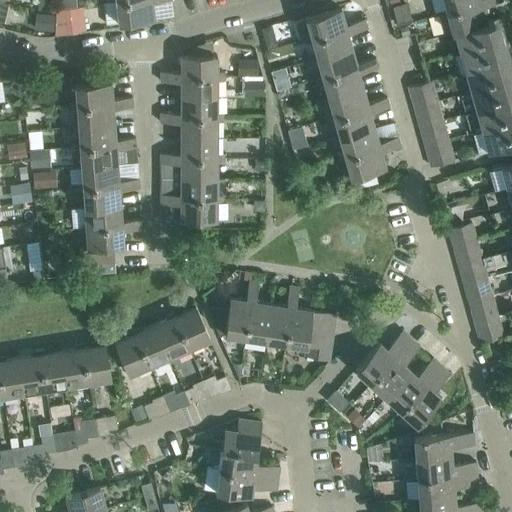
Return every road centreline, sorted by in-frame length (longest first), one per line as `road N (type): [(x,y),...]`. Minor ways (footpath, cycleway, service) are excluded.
road 1 (residential): [(13,480),(252,392),(292,408)]
road 2 (residential): [(444,262),(367,0)]
road 3 (residential): [(444,262),(487,405),(500,511)]
road 4 (residential): [(292,408),(304,407),(444,262)]
road 5 (residential): [(149,243),(142,42)]
road 6 (residential): [(142,42),(279,0)]
road 7 (residential): [(0,46),(39,53),(142,42)]
